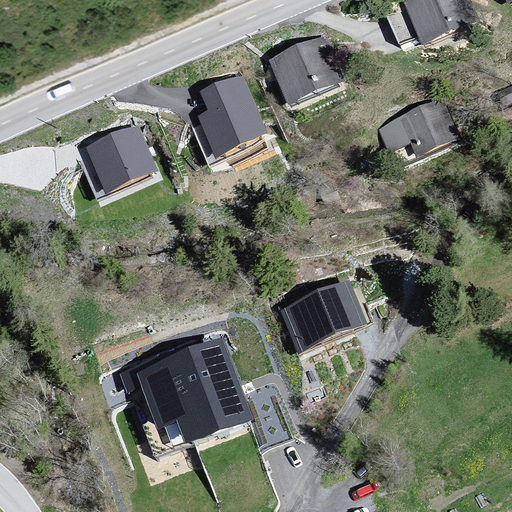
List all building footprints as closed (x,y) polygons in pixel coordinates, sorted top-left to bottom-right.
[(470,0),(411,0),(402,4),(424,53),(482,28),(470,0)] [(324,38),(270,59),(291,110),(344,89),(324,38)] [(267,134),(243,74),(191,95),(215,155),(267,134)] [(442,99),(379,127),(398,171),(462,143),(442,99)] [(141,125),(88,146),(108,197),(160,177),(141,125)] [(352,285),(283,314),(302,359),(371,329),(352,285)] [(193,356),(140,377),(145,389),(163,437),(182,429),(191,451),(258,424),(226,343),(193,356)] [(189,347),(119,374),(128,396),(145,389),(140,377),(193,356),(189,347)] [(437,481),(421,488),(426,500),(442,492),(437,481)]
